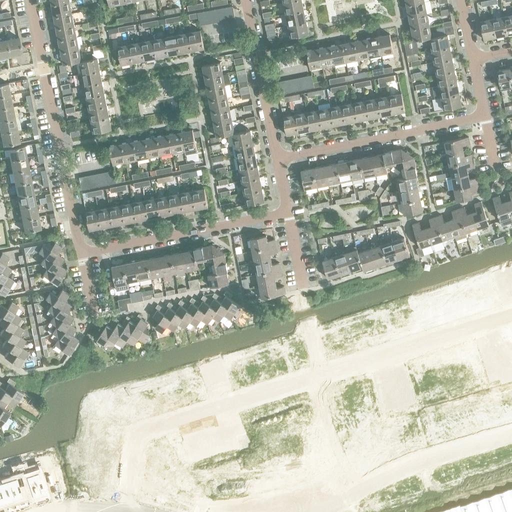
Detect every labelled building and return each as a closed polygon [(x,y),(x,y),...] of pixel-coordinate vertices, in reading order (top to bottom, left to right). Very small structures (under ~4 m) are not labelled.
[(286,13),(304,9),(301,0),(289,0),(284,1),(286,13)] [(427,13),(425,1),(406,5),(409,17),(427,13)] [(52,5),(54,17),(72,13),(70,2),(52,5)] [(226,7),(229,20),(235,18),(232,6),(226,7)] [(220,8),(223,21),(229,20),(226,7),(220,8)] [(215,9),(217,22),(223,21),(220,8),(215,9)] [(217,22),(215,9),(209,11),(211,23),(217,22)] [(286,13),(288,25),(306,21),(304,9),(286,13)] [(203,12),(205,24),(211,23),(209,11),(203,12)] [(205,24),(203,12),(197,13),(198,17),(199,26),(205,24)] [(54,17),(57,29),(75,25),(72,13),(54,17)] [(409,17),(411,28),(429,25),(427,13),(409,17)] [(504,16),(492,19),(495,37),(507,35),(504,16)] [(480,21),(484,40),(495,37),(492,19),(480,21)] [(308,33),(306,21),(288,25),(291,36),(308,33)] [(77,37),(75,25),(57,29),(59,41),(77,37)] [(432,37),(429,25),(411,28),(413,41),(429,37),(432,37)] [(200,30),(188,33),(192,51),(204,48),(200,30)] [(180,53),(192,51),(188,33),(176,35),(180,53)] [(390,33),(378,36),(382,54),(394,52),(390,33)] [(429,37),(432,50),(450,46),(447,34),(432,37),(429,37)] [(176,35),(165,37),(168,55),(180,53),(176,35)] [(370,57),(382,54),(378,36),(366,38),(370,57)] [(19,37),(7,40),(10,56),(22,54),(19,37)] [(59,41),(61,52),(79,49),(77,37),(59,41)] [(153,40),(157,58),(168,55),(165,37),(153,40)] [(358,59),(370,57),(366,38),(354,40),(358,59)] [(0,58),(10,56),(7,40),(0,41),(0,58)] [(153,40),(141,42),(145,60),(157,58),(153,40)] [(346,61),(358,59),(354,40),(343,43),(346,61)] [(141,42),(129,44),(133,62),(145,60),(141,42)] [(335,64),(346,61),(343,43),(331,45),(335,64)] [(121,65),(133,62),(129,44),(117,47),(121,65)] [(323,66),(335,64),(331,45),(319,47),(323,66)] [(434,62),(452,58),(450,46),(432,50),(434,62)] [(311,68),(323,66),(319,47),(307,50),(311,68)] [(82,61),(79,49),(61,52),(64,64),(79,61),(82,61)] [(79,61),(81,73),(99,70),(97,58),(82,61),(79,61)] [(434,62),(436,73),(454,70),(452,58),(434,62)] [(202,66),(205,78),(222,75),(220,63),(202,66)] [(501,90),(511,87),(511,86),(508,69),(497,71),(501,90)] [(79,86),(84,85),(102,81),(99,70),(81,73),(77,74),(79,86)] [(439,85),(456,82),(454,70),(436,73),(439,85)] [(312,74),(306,75),(308,88),(314,87),(313,82),(312,74)] [(207,90),(224,87),(222,75),(205,78),(207,90)] [(305,75),(299,77),(302,89),(307,88),(305,75)] [(294,78),(296,90),(302,89),(299,77),(294,78)] [(386,82),(385,77),(377,78),(379,87),(387,86),(386,82)] [(294,78),(287,79),(290,91),(296,90),(294,78)] [(282,80),(276,81),(278,94),(284,92),(282,80)] [(84,85),(86,97),(104,93),(102,81),(84,85)] [(0,96),(10,94),(7,82),(0,83),(0,96)] [(439,85),(441,97),(459,94),(456,82),(439,85)] [(207,90),(209,102),(227,98),(224,87),(207,90)] [(401,92),(389,95),(393,113),(405,111),(401,92)] [(106,105),(104,93),(86,97),(88,109),(106,105)] [(0,96),(0,108),(12,106),(10,94),(0,96)] [(441,97),(443,109),(461,106),(459,94),(441,97)] [(381,115),(393,113),(389,95),(378,97),(381,115)] [(369,118),(381,115),(378,97),(366,99),(369,118)] [(211,114),(229,110),(227,98),(209,102),(211,114)] [(358,120),(369,118),(366,99),(354,102),(358,120)] [(346,122),(358,120),(354,102),(342,104),(346,122)] [(334,125),(346,122),(342,104),(330,106),(334,125)] [(88,109),(91,120),(109,117),(106,105),(88,109)] [(0,120),(14,118),(12,106),(0,108),(0,120)] [(330,106),(319,109),(322,127),(334,125),(330,106)] [(311,129),(322,127),(319,109),(307,111),(311,129)] [(211,114),(214,125),(231,122),(229,110),(211,114)] [(299,132),(311,129),(307,111),(295,113),(299,132)] [(286,134),(299,132),(295,113),(283,116),(286,134)] [(109,117),(91,120),(93,132),(111,128),(109,117)] [(0,120),(0,129),(1,133),(17,130),(14,118),(0,120)] [(216,137),(232,134),(234,134),(231,122),(214,125),(216,137)] [(192,129),(180,132),(183,150),(196,148),(192,129)] [(19,142),(17,130),(1,133),(3,145),(19,142)] [(250,131),(234,134),(232,134),(234,145),(252,142),(250,131)] [(168,134),(172,152),(183,150),(180,132),(168,134)] [(168,134),(156,136),(160,155),(172,152),(168,134)] [(145,139),(148,157),(160,155),(156,136),(145,139)] [(444,142),(446,154),(462,151),(461,146),(469,144),(468,137),(444,142)] [(145,139),(133,141),(137,159),(148,157),(145,139)] [(133,141),(121,143),(125,161),(137,159),(133,141)] [(254,154),(252,142),(234,145),(237,157),(254,154)] [(113,164),(125,161),(121,143),(109,145),(113,164)] [(10,161),(26,157),(24,145),(8,149),(10,161)] [(392,165),(397,169),(406,153),(400,149),(391,151),(394,164),(392,164),(392,165)] [(391,151),(382,153),(386,173),(387,173),(386,165),(392,164),(394,164),(391,151)] [(463,156),(462,151),(446,154),(449,166),(473,161),(471,154),(463,156)] [(375,175),(386,173),(382,153),(382,155),(371,157),(375,175)] [(413,158),(406,153),(397,169),(401,172),(402,172),(404,178),(415,176),(416,176),(413,158)] [(257,166),(254,154),(237,157),(239,169),(257,166)] [(10,161),(13,172),(28,169),(26,157),(10,161)] [(371,157),(359,159),(363,177),(375,175),(371,157)] [(359,159),(347,161),(351,180),(363,177),(359,159)] [(347,161),(336,164),(339,182),(351,180),(347,161)] [(473,161),(449,166),(451,178),(467,175),(466,170),(474,168),(473,161)] [(324,166),(328,184),(339,182),(336,164),(324,166)] [(259,178),(257,166),(239,169),(241,181),(259,178)] [(324,166),(312,168),(316,187),(328,184),(324,166)] [(312,168),(300,171),(304,189),(316,187),(312,168)] [(13,172),(15,184),(31,181),(28,169),(13,172)] [(108,171),(111,184),(116,182),(114,170),(108,171)] [(102,172),(105,185),(111,184),(108,171),(102,172)] [(96,173),(99,186),(105,185),(102,172),(96,173)] [(99,186),(96,173),(91,175),(93,187),(99,186)] [(85,176),(87,188),(93,187),(91,175),(85,176)] [(468,178),(467,175),(451,178),(453,190),(478,185),(476,177),(468,178)] [(87,188),(85,176),(79,177),(81,189),(87,188)] [(417,188),(415,176),(404,178),(397,179),(399,191),(417,188)] [(241,181),(244,193),(261,189),(259,178),(241,181)] [(33,193),(31,181),(15,184),(17,196),(33,193)] [(479,191),(478,185),(453,190),(456,202),(472,198),(471,193),(479,191)] [(379,195),(383,188),(379,186),(375,193),(379,195)] [(420,199),(417,188),(399,191),(402,203),(420,199)] [(204,189),(192,191),(195,209),(207,207),(204,189)] [(264,201),(261,189),(244,193),(246,205),(264,201)] [(360,199),(364,199),(363,194),(367,194),(366,189),(358,191),(360,199)] [(384,199),(388,192),(385,189),(380,197),(384,199)] [(184,212),(195,209),(192,191),(180,193),(184,212)] [(17,196),(20,208),(35,204),(33,193),(17,196)] [(180,193),(168,196),(172,214),(184,212),(180,193)] [(168,196),(156,198),(160,216),(172,214),(168,196)] [(502,226),(511,222),(511,217),(506,202),(502,204),(499,196),(492,198),(502,226)] [(148,219),(160,216),(156,198),(145,200),(148,219)] [(402,203),(404,215),(422,212),(420,199),(402,203)] [(137,221),(148,219),(145,200),(133,202),(137,221)] [(125,223),(137,221),(133,202),(121,205),(125,223)] [(481,202),(474,204),(477,212),(472,214),(478,229),(489,225),(481,202)] [(20,208),(22,219),(38,216),(35,204),(20,208)] [(113,225),(125,223),(121,205),(109,207),(113,225)] [(101,228),(113,225),(109,207),(98,209),(101,228)] [(464,208),(458,210),(466,233),(478,229),(472,214),(467,215),(464,208)] [(89,230),(101,228),(98,209),(86,212),(89,230)] [(454,220),(449,221),(454,236),(456,241),(467,237),(466,233),(458,210),(451,212),(454,220)] [(444,223),(442,215),(435,217),(443,240),(454,236),(449,221),(444,223)] [(40,228),(38,216),(22,219),(24,231),(40,228)] [(431,228),(426,229),(431,244),(443,240),(435,217),(428,220),(431,228)] [(420,248),(431,244),(426,229),(421,231),(419,223),(412,225),(420,248)] [(249,239),(251,251),(276,246),(274,239),(267,241),(266,235),(249,239)] [(403,238),(392,242),(398,259),(409,256),(403,238)] [(49,248),(43,244),(37,253),(44,257),(51,261),(56,253),(61,246),(54,242),(49,248)] [(386,263),(398,259),(392,242),(380,246),(386,263)] [(208,259),(212,258),(218,249),(211,244),(205,245),(208,259)] [(193,248),(197,268),(198,268),(197,261),(208,259),(205,245),(193,248)] [(277,253),(276,246),(251,251),(254,263),(271,259),(270,254),(277,253)] [(375,267),(386,263),(380,246),(369,250),(375,267)] [(193,250),(182,252),(186,271),(197,268),(193,248),(193,250)] [(215,273),(226,271),(228,271),(224,253),(218,249),(212,258),(215,273)] [(356,250),(345,253),(351,271),(362,267),(358,254),(356,250)] [(363,271),(375,267),(369,250),(358,254),(362,267),(363,271)] [(0,269),(4,264),(9,257),(2,252),(0,254),(0,269)] [(182,252),(170,254),(174,273),(186,271),(182,252)] [(51,261),(44,257),(40,263),(47,268),(47,267),(54,272),(58,265),(59,265),(63,258),(56,253),(51,261)] [(339,274),(351,271),(345,253),(333,257),(339,274)] [(158,257),(162,275),(174,273),(170,254),(158,257)] [(158,257),(147,259),(150,277),(162,275),(158,257)] [(328,278),(339,274),(333,257),(322,261),(328,278)] [(139,280),(150,277),(147,259),(135,261),(139,280)] [(272,264),(271,259),(254,263),(256,274),(280,269),(279,263),(272,264)] [(135,261),(123,264),(127,282),(139,280),(135,261)] [(11,269),(4,264),(0,269),(0,281),(1,282),(6,275),(11,269)] [(115,284),(127,282),(123,264),(111,266),(115,284)] [(65,269),(59,265),(58,265),(54,272),(47,267),(47,268),(42,274),(56,283),(65,269)] [(282,276),(280,269),(256,274),(259,286),(275,283),(274,278),(282,276)] [(229,283),(226,271),(215,273),(207,274),(210,287),(229,283)] [(13,280),(6,275),(1,282),(0,281),(0,291),(3,294),(13,280)] [(484,282),(473,285),(480,307),(492,303),(487,289),(494,287),(490,275),(483,278),(484,282)] [(197,279),(189,280),(190,288),(191,288),(197,279)] [(192,289),(193,290),(201,288),(199,280),(198,280),(192,289)] [(285,293),(284,286),(276,288),(275,283),(259,286),(261,298),(285,293)] [(461,285),(454,287),(457,299),(464,297),(468,311),(480,307),(473,285),(462,289),(461,285)] [(59,307),(63,300),(64,300),(68,294),(61,289),(56,296),(50,291),(45,299),(51,303),(51,302),(59,307)] [(223,314),(224,314),(231,318),(240,305),(230,298),(232,295),(226,290),(224,294),(226,295),(221,302),(228,307),(223,314)] [(217,309),(212,316),(212,317),(219,321),(224,314),(223,314),(228,307),(221,302),(219,300),(221,297),(214,292),(212,296),(215,297),(210,304),(217,309)] [(440,293),(439,294),(449,324),(454,322),(452,315),(457,313),(451,294),(441,297),(440,293)] [(439,294),(429,297),(436,320),(442,318),(444,326),(449,324),(439,294)] [(199,307),(205,311),(200,319),(201,319),(208,323),(212,317),(212,316),(217,309),(210,304),(208,302),(210,299),(203,295),(201,298),(203,299),(199,306),(199,307)] [(192,302),(187,309),(194,313),(189,321),(196,325),(201,319),(200,319),(205,311),(199,307),(199,306),(196,305),(198,301),(192,297),(190,301),(192,302)] [(429,297),(419,300),(428,330),(433,329),(431,322),(436,320),(429,297)] [(187,304),(180,299),(178,303),(180,304),(176,311),(182,315),(178,323),(185,327),(189,321),(194,313),(187,309),(185,307),(187,304)] [(8,319),(13,312),(18,306),(11,300),(6,307),(0,303),(0,313),(2,315),(8,319)] [(70,305),(64,300),(63,300),(59,307),(51,302),(51,303),(47,310),(53,314),(54,314),(61,319),(66,311),(66,312),(70,305)] [(419,300),(408,303),(415,327),(421,325),(423,332),(428,330),(419,300)] [(171,318),(166,325),(173,330),(178,323),(182,315),(176,311),(173,309),(176,306),(169,301),(167,305),(169,306),(165,313),(164,313),(171,318)] [(397,309),(386,313),(393,335),(405,331),(401,316),(407,314),(403,303),(396,305),(397,309)] [(162,332),(166,325),(171,318),(164,313),(165,313),(162,311),(164,308),(158,304),(155,307),(157,309),(153,315),(159,320),(155,327),(162,332)] [(49,321),(56,326),(63,330),(68,323),(73,316),(66,312),(66,311),(61,319),(54,314),(53,314),(49,321)] [(0,317),(0,323),(4,326),(10,331),(15,324),(16,324),(20,317),(13,312),(8,319),(2,315),(0,317)] [(374,312),(367,314),(370,326),(377,324),(381,338),(393,335),(386,313),(375,316),(374,312)] [(137,324),(132,332),(138,336),(138,337),(145,341),(150,334),(143,330),(148,323),(140,318),(142,316),(138,313),(134,320),(137,323),(136,324),(137,324)] [(126,324),(125,327),(120,335),(127,339),(134,344),(138,337),(138,336),(132,332),(137,324),(136,324),(129,320),(130,318),(127,315),(123,322),(126,324)] [(357,322),(345,325),(352,347),(364,344),(359,329),(366,327),(362,315),(355,318),(357,322)] [(127,339),(120,335),(125,327),(117,322),(119,320),(115,318),(111,324),(114,326),(113,329),(108,336),(116,341),(115,341),(122,346),(127,339)] [(111,348),(115,341),(116,341),(108,336),(113,329),(106,325),(107,322),(104,320),(100,327),(103,329),(97,338),(111,348)] [(63,330),(56,326),(51,333),(58,337),(66,341),(70,334),(70,335),(75,328),(68,323),(63,330)] [(0,331),(0,333),(6,338),(6,337),(12,342),(17,335),(18,335),(22,329),(16,324),(15,324),(10,331),(4,326),(0,331)] [(333,325),(326,327),(330,339),(336,337),(340,351),(352,347),(345,325),(334,329),(333,325)] [(77,339),(70,335),(70,334),(66,341),(58,337),(53,344),(68,353),(77,339)] [(296,341),(285,344),(292,366),(304,363),(299,348),(305,346),(302,334),(295,337),(296,341)] [(25,340),(18,335),(17,335),(12,342),(6,337),(6,338),(1,344),(8,349),(15,354),(20,347),(25,340)] [(35,346),(39,346),(37,338),(30,340),(31,345),(34,344),(35,346)] [(272,344),(265,346),(269,358),(275,356),(280,370),(292,366),(285,344),(274,348),(272,344)] [(474,345),(463,348),(470,370),(480,367),(474,345)] [(27,352),(20,347),(15,354),(8,349),(4,355),(18,365),(27,352)] [(255,354),(244,357),(251,379),(263,375),(258,361),(265,359),(261,347),(254,349),(255,354)] [(463,348),(456,350),(462,370),(468,368),(469,370),(470,370),(463,348)] [(456,350),(449,352),(455,372),(462,370),(456,350)] [(449,352),(442,354),(448,374),(455,372),(449,352)] [(442,354),(435,356),(441,376),(448,374),(442,354)] [(232,356),(225,359),(228,370),(235,368),(239,383),(251,379),(244,357),(233,361),(232,356)] [(435,356),(428,359),(435,378),(441,376),(435,356)] [(428,359),(422,361),(428,383),(429,383),(428,380),(435,378),(428,359)] [(422,361),(411,364),(418,386),(428,383),(422,361)] [(198,373),(188,376),(196,403),(201,402),(198,395),(204,393),(198,373)] [(176,376),(166,379),(175,410),(180,408),(178,401),(183,399),(176,376)] [(176,376),(183,399),(188,398),(190,405),(196,403),(188,376),(177,379),(176,376)] [(9,383),(4,389),(18,399),(23,392),(13,386),(16,382),(9,378),(6,381),(9,383)] [(144,387),(132,390),(140,415),(152,411),(148,397),(154,395),(149,379),(142,381),(144,387)] [(166,379),(155,383),(162,406),(168,404),(170,412),(175,410),(166,379)] [(353,380),(344,383),(353,410),(365,406),(367,411),(374,409),(369,393),(363,395),(358,381),(354,382),(353,380)] [(0,405),(3,408),(7,401),(13,406),(18,399),(4,389),(2,388),(4,384),(0,381),(0,405)] [(120,388),(112,390),(117,406),(124,404),(128,418),(140,415),(132,390),(121,394),(120,388)] [(502,396),(491,399),(498,423),(509,420),(502,396)] [(503,396),(502,396),(509,420),(511,418),(511,403),(510,397),(504,399),(503,396)] [(305,397),(294,401),(301,423),(312,419),(305,397)] [(486,400),(475,403),(482,427),(493,424),(486,400)] [(294,401),(287,403),(293,423),(300,421),(300,423),(301,423),(294,401)] [(287,403),(280,405),(286,425),(293,423),(287,403)] [(465,406),(465,407),(472,430),(482,427),(475,403),(475,404),(475,405),(466,408),(465,406)] [(0,425),(9,412),(3,408),(0,405),(0,425)] [(280,405),(273,407),(280,427),(286,425),(280,405)] [(273,407),(266,409),(273,429),(280,427),(273,407)] [(465,407),(455,410),(462,433),(472,430),(465,407)] [(266,409),(260,412),(266,431),(273,429),(266,409)] [(455,410),(444,413),(451,436),(462,433),(455,410)] [(260,412),(253,414),(259,433),(266,431),(260,412)] [(434,416),(441,439),(451,436),(444,413),(445,416),(435,419),(434,416)] [(253,414),(242,417),(248,437),(259,433),(253,414)] [(410,422),(399,426),(407,450),(419,446),(414,431),(420,429),(415,414),(408,416),(410,422)] [(434,416),(423,419),(430,442),(441,439),(434,416)] [(88,422),(87,429),(93,430),(92,442),(117,444),(118,432),(103,430),(104,424),(88,422)] [(386,424),(379,427),(384,442),(391,440),(396,454),(407,450),(399,426),(388,430),(386,424)] [(368,437),(356,442),(366,469),(374,466),(373,464),(378,462),(373,448),(379,446),(374,430),(367,433),(368,437)] [(85,453),(84,460),(100,462),(101,455),(116,457),(117,444),(92,442),(90,453),(85,453)] [(151,442),(150,453),(173,455),(174,444),(151,442)] [(311,447),(300,451),(308,474),(318,470),(311,447)] [(300,451),(289,454),(290,455),(297,477),(308,474),(300,451)] [(150,453),(149,464),(172,466),(169,465),(170,456),(173,456),(173,455),(150,453)] [(290,455),(280,458),(287,480),(297,477),(290,455)] [(270,460),(269,460),(277,484),(286,481),(287,480),(280,458),(279,458),(280,461),(271,464),(270,460)] [(269,460),(258,464),(260,468),(266,487),(277,484),(269,460)] [(149,464),(147,474),(171,477),(172,466),(149,464)] [(23,466),(16,468),(21,484),(27,482),(32,496),(36,495),(37,497),(46,494),(37,467),(24,471),(23,466)] [(247,466),(236,467),(238,492),(250,490),(247,466)] [(236,467),(224,469),(225,470),(227,493),(238,492),(236,467)] [(83,469),(82,476),(87,477),(86,489),(114,492),(115,484),(113,483),(113,479),(98,477),(99,470),(83,469)] [(225,470),(214,471),(217,494),(227,493),(225,470)] [(214,471),(204,472),(207,495),(217,494),(214,471)] [(203,475),(193,476),(195,496),(207,495),(204,472),(203,472),(203,475)] [(147,474),(146,485),(171,488),(171,487),(167,487),(168,477),(171,477),(147,474)] [(16,476),(6,480),(12,500),(17,498),(19,505),(25,503),(16,476)] [(0,497),(4,510),(9,508),(7,501),(12,500),(6,480),(0,481),(0,497)] [(146,485),(145,496),(166,499),(169,499),(171,488),(146,485)] [(511,511),(511,487),(437,511),(511,511)]
